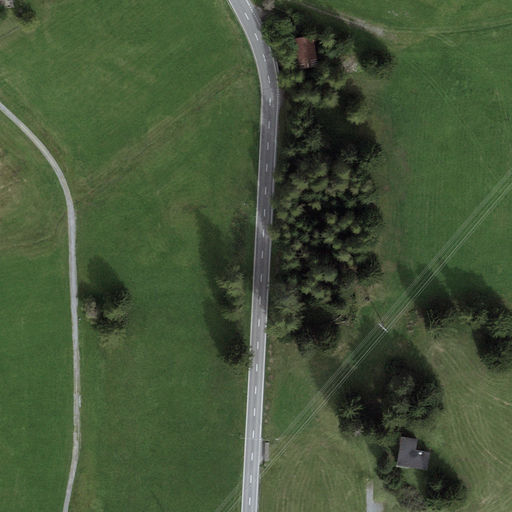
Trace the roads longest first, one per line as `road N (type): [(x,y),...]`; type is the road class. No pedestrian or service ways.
road 1 (primary): [(249,511),(271,90),(237,0)]
road 2 (track): [(66,511),(74,469),(67,201),(38,146),(0,104)]
